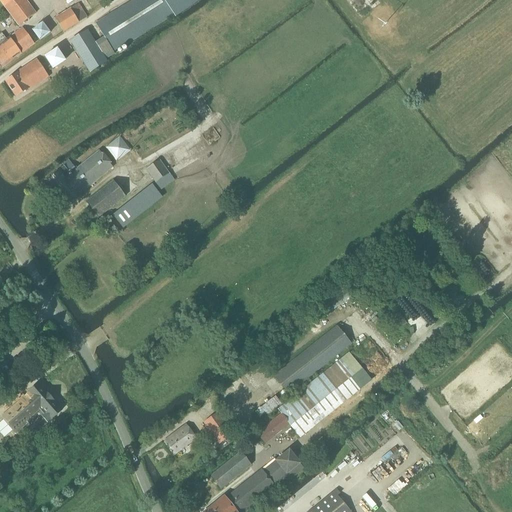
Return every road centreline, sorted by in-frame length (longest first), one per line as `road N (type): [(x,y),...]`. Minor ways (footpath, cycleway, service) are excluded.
road 1 (tertiary): [(155,511),(89,360),(0,222)]
road 2 (track): [(219,264),(89,360)]
